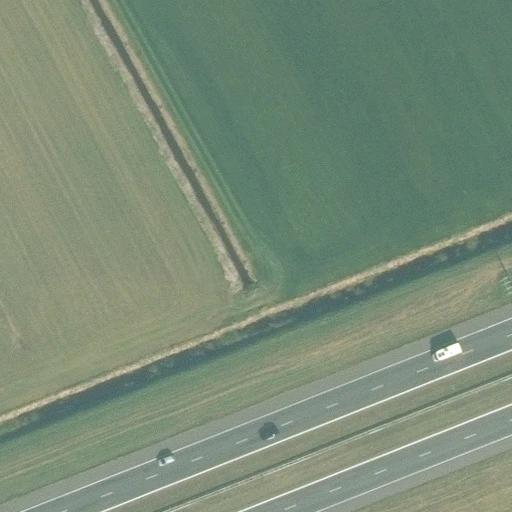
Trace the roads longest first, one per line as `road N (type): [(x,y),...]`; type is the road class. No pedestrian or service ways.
road 1 (motorway): [(511,334),(62,511)]
road 2 (motorway): [(281,511),(511,421)]
